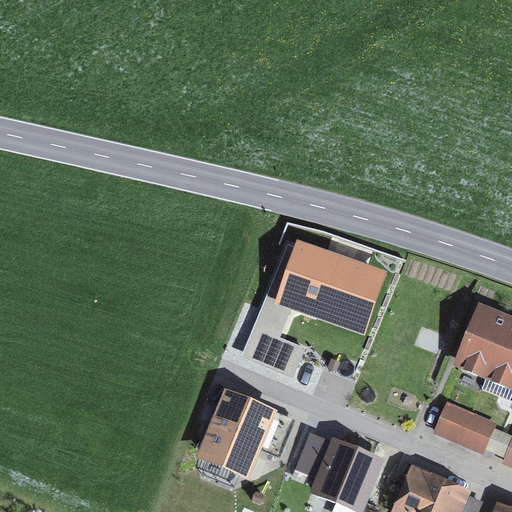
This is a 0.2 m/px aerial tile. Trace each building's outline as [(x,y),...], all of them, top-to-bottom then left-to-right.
[(364,325),(384,261),(291,231),(270,295),(364,325)] [(460,364),(488,375),(509,324),(481,313),(460,364)] [(511,325),(509,324),(488,375),(511,385),(511,325)] [(245,474),(269,416),(228,399),(204,457),(245,474)] [(471,417),(445,406),(432,436),(459,447),(471,417)] [(498,427),(471,417),(459,447),(486,458),(498,427)] [(365,504),(383,447),(308,424),(294,467),(313,473),(309,486),(365,504)] [(511,438),(501,464),(511,468),(511,438)] [(454,511),(455,511),(461,497),(415,477),(400,511),(454,511)]
